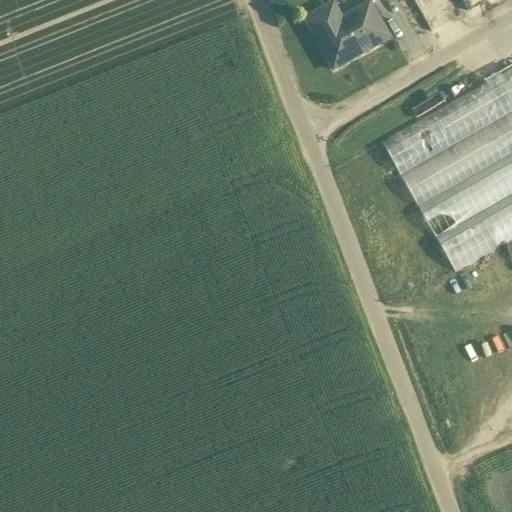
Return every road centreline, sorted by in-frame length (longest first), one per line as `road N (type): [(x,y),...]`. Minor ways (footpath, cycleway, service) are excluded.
road 1 (unclassified): [(449,511),(305,133)]
road 2 (unclassified): [(305,133),(511,16)]
road 3 (unclassified): [(305,133),(253,0)]
